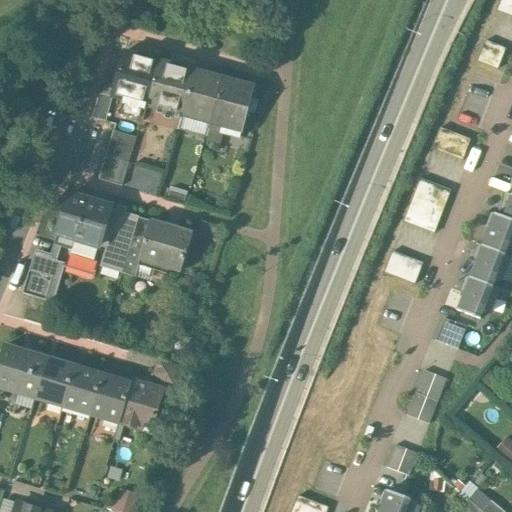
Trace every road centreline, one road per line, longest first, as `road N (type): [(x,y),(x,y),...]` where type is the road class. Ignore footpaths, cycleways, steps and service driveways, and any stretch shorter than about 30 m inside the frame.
road 1 (primary): [(448,0),(292,369),(242,511)]
road 2 (residential): [(350,511),(511,96)]
road 3 (residential): [(0,281),(39,179),(69,150)]
